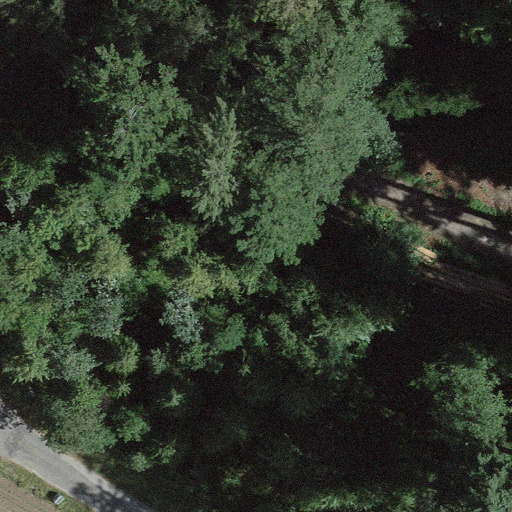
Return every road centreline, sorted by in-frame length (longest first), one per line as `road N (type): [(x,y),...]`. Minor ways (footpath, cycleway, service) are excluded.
road 1 (track): [(0,0),(511,253)]
road 2 (unclassified): [(129,511),(0,427)]
